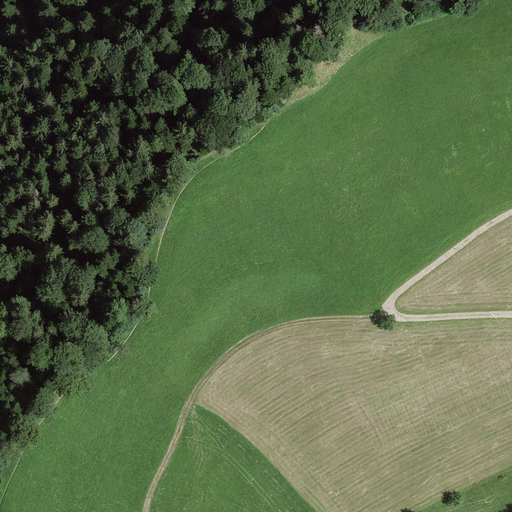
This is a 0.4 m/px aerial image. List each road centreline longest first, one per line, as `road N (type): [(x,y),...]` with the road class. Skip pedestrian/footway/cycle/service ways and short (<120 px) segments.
road 1 (track): [(148,511),(198,390),(224,362),(287,328),(392,313)]
road 2 (track): [(511,211),(406,285),(390,301),(392,313)]
road 3 (track): [(392,313),(511,315)]
